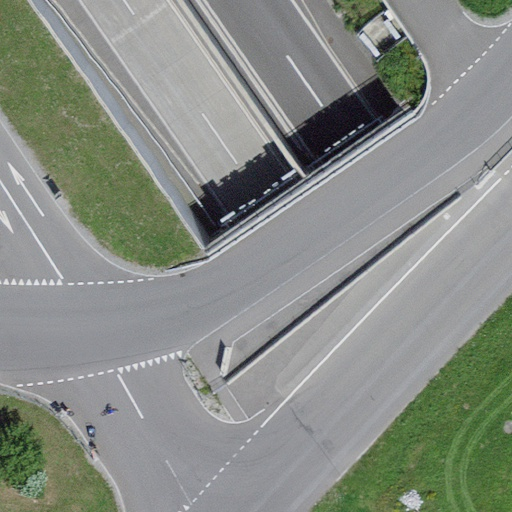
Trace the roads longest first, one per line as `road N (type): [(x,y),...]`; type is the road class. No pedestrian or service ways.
road 1 (motorway): [(122,0),(466,511)]
road 2 (unclassified): [(491,92),(433,143),(222,289),(131,321),(0,329)]
road 3 (motorway): [(511,387),(247,0)]
road 4 (unclassified): [(511,232),(246,511)]
